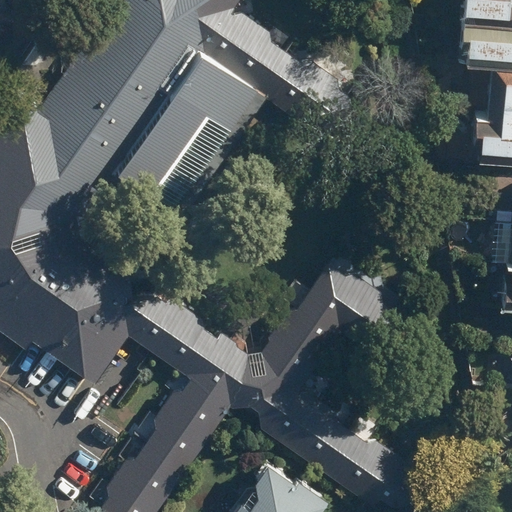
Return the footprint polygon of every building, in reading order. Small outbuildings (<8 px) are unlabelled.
[(239,0),(117,0),(40,108),(106,155),(123,167),(147,184),(206,102),(239,125),(270,81),(307,108),(335,68),(239,0)] [(511,12),(473,11),(472,18),(482,18),(481,37),(511,38),(511,12)] [(485,132),(484,153),(511,155),(511,77),(498,76),(493,133),(485,132)] [(36,324),(99,372),(131,329),(164,286),(75,220),(123,167),(106,155),(40,108),(20,94),(0,119),(0,309),(30,332),(36,324)] [(257,353),(164,286),(131,329),(197,369),(111,496),(136,511),(157,511),(235,396),(397,502),(415,460),(298,381),(375,289),(327,260),(257,353)] [(316,511),(333,488),(272,447),(227,511),(316,511)]
